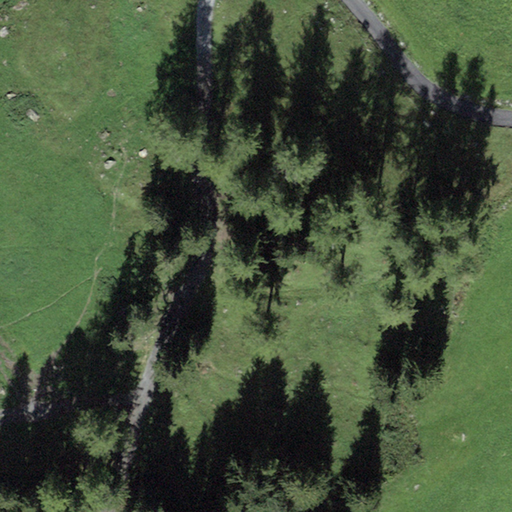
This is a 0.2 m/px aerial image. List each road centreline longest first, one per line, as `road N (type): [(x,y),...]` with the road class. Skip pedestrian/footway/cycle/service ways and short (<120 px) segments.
road 1 (track): [(206,0),(210,230),(170,311),(150,387)]
road 2 (track): [(511,114),(489,116),(427,91),(348,0)]
road 3 (track): [(150,387),(0,414)]
road 4 (track): [(150,387),(121,511)]
